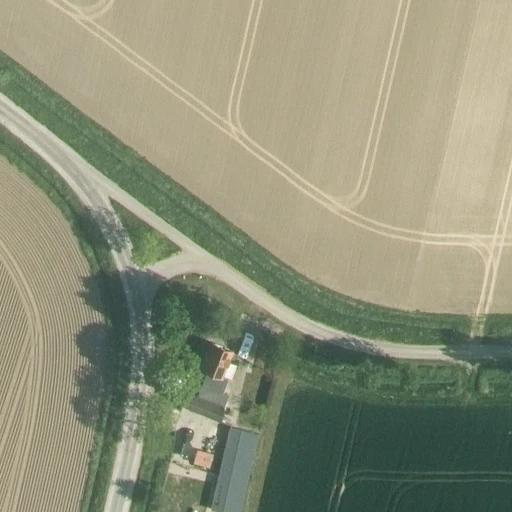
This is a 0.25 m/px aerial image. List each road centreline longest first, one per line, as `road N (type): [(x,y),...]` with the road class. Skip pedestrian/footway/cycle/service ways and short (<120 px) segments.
road 1 (unclassified): [(511,363),(348,363),(323,354),(197,257)]
road 2 (unclassified): [(116,511),(139,383),(142,284)]
road 3 (unclassified): [(197,257),(45,147)]
road 4 (unclassified): [(142,284),(45,147)]
